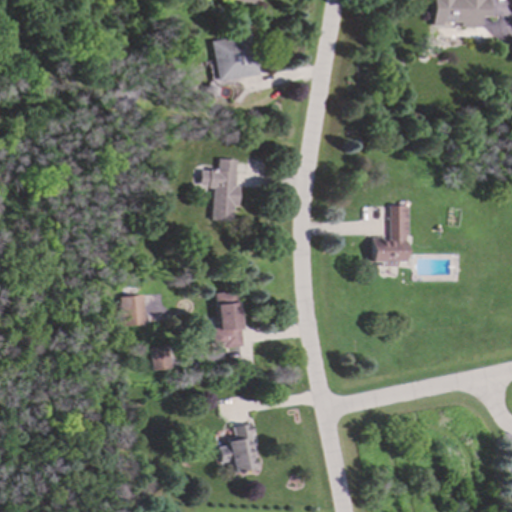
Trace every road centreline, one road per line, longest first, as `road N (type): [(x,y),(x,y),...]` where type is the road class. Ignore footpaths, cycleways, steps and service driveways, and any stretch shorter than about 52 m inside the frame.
road 1 (residential): [(333,0),(304,189),(302,257),(343,511)]
road 2 (residential): [(324,413),(496,385)]
